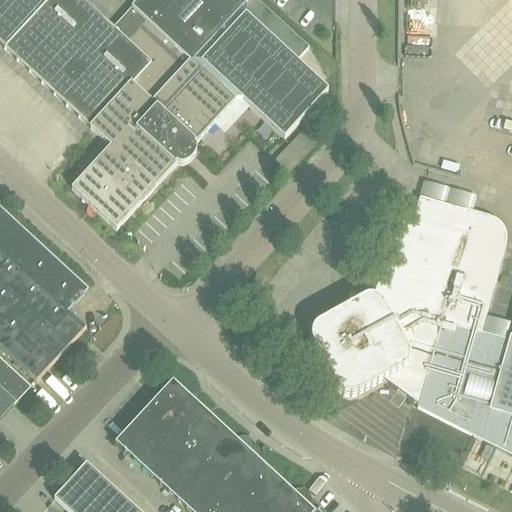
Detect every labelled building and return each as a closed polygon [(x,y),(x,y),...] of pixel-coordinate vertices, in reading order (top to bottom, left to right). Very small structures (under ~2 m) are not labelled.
[(2,0),(0,3),(0,46),(91,131),(110,149),(71,191),(115,232),(174,168),(176,167),(193,147),(195,146),(234,103),(241,102),(284,141),(327,93),(295,63),(308,49),(254,0),(140,0),(132,9),(131,10),(113,30),(80,0),(2,0)] [(288,146),(273,163),(288,176),(303,160),(288,146)] [(511,333),(511,338),(509,337),(508,342),(481,334),(494,285),(505,247),(505,245),(505,243),(506,242),(506,241),(506,240),(506,239),(506,238),(506,237),(505,236),(505,235),(505,234),(505,233),(504,233),(504,232),(503,230),(503,229),(502,228),(501,227),(500,226),(499,225),(499,224),(498,224),(496,222),(495,222),(494,221),(493,221),(492,220),(491,220),(490,220),(485,219),(463,213),(419,200),(414,220),(396,215),(373,299),(372,299),(371,299),(370,299),(369,299),(368,299),(367,299),(364,300),(317,326),(317,327),(316,327),(315,328),(314,329),(313,330),(313,331),(312,332),(312,333),(311,334),(311,335),(311,336),(311,337),(310,338),(310,339),(310,340),(310,341),(310,342),(311,342),(311,344),(339,393),(340,394),(341,395),(342,395),(343,396),(344,396),(345,397),(346,397),(347,397),(348,397),(349,397),(350,397),(351,398),(353,397),(354,397),(355,397),(356,397),(357,396),(403,370),(409,372),(406,384),(416,386),(420,375),(426,377),(417,409),(476,438),(498,449),(502,451),(511,456),(511,333)] [(84,291),(0,214),(0,213),(0,350),(36,383),(86,330),(84,291)] [(0,395),(14,408),(30,390),(0,362),(0,395)] [(310,511),(172,384),(156,402),(115,446),(186,511),(317,511),(310,511)] [(0,424),(4,420),(14,408),(0,395),(0,424)] [(54,502),(55,503),(65,511),(135,511),(86,467),(74,479),(61,494),(54,502)]
